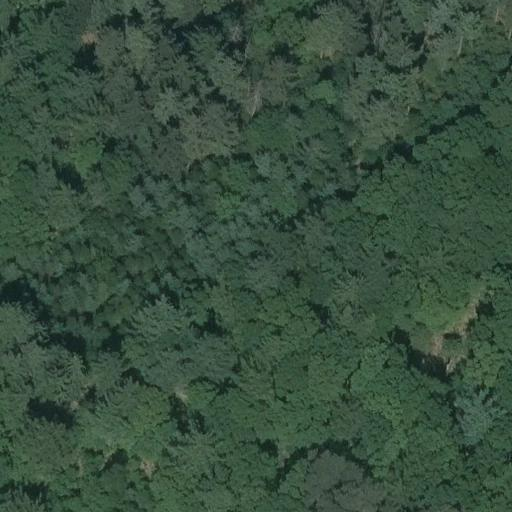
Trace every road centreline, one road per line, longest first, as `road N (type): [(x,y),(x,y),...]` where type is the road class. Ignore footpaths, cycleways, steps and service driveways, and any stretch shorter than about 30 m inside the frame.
road 1 (track): [(511,421),(457,411),(372,427),(245,402),(221,305),(32,0)]
road 2 (track): [(511,111),(194,320)]
